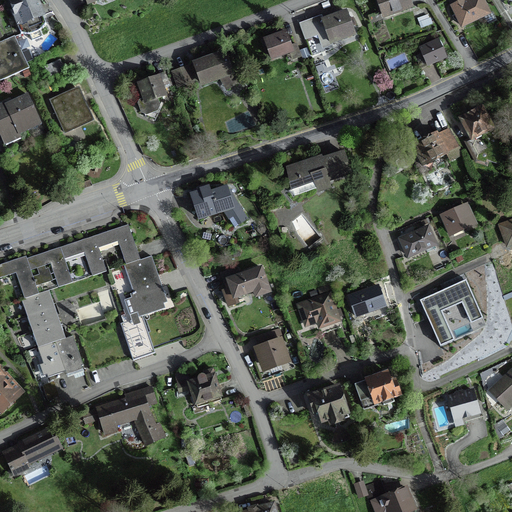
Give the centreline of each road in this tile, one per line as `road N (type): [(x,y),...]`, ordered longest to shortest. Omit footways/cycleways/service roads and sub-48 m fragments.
road 1 (residential): [(187,511),(280,482),(254,403),(151,187)]
road 2 (residential): [(511,56),(410,103),(151,187)]
road 3 (residential): [(151,187),(60,0)]
road 4 (residential): [(151,187),(0,238)]
